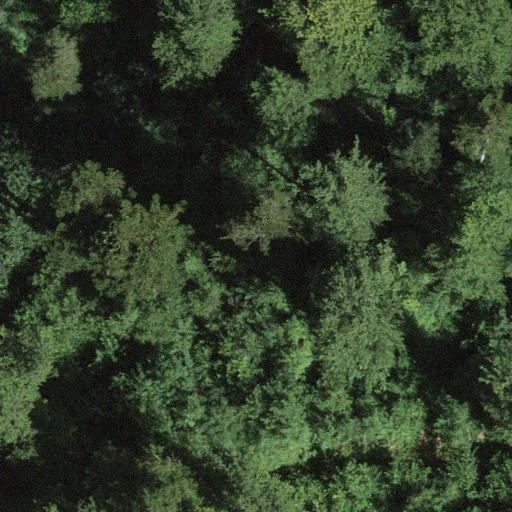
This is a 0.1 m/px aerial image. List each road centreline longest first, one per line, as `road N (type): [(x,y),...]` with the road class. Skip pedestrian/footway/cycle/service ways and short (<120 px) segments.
road 1 (track): [(511,448),(0,475)]
road 2 (track): [(0,89),(238,0)]
